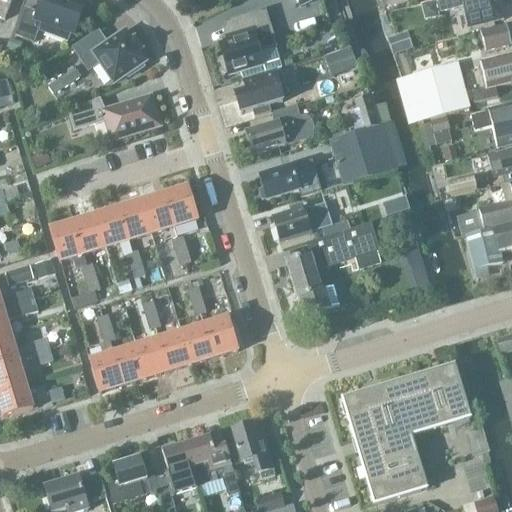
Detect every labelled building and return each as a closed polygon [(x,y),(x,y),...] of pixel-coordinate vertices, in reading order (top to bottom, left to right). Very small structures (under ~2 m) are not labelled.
[(0,0),(0,20),(5,23),(13,0),(0,0)] [(91,6),(75,0),(63,0),(63,1),(61,0),(42,0),(37,15),(26,11),(16,37),(34,44),(38,33),(68,43),(72,32),(76,33),(80,22),(84,24),(91,6)] [(498,0),(443,0),(437,1),(440,14),(462,9),(467,30),(503,22),(498,0)] [(435,3),(421,6),(425,22),(438,19),(435,3)] [(227,24),(233,41),(219,46),(224,60),(221,61),(219,65),(222,74),(226,75),(228,75),(229,78),(264,67),(259,53),(276,48),(265,13),(234,22),(227,24)] [(505,28),(481,34),(486,54),(510,48),(505,28)] [(98,33),(73,50),(88,72),(100,64),(114,85),(127,76),(129,80),(144,69),(142,66),(145,63),(138,53),(141,51),(135,42),(132,44),(125,33),(107,46),(98,33)] [(407,35),(388,41),(393,57),(412,50),(407,35)] [(34,72),(49,95),(77,77),(62,54),(34,72)] [(472,93),(474,104),(498,99),(495,89),(511,84),(511,57),(479,64),(485,90),(472,93)] [(458,65),(407,79),(419,123),(470,109),(458,65)] [(246,92),(234,95),(241,116),(252,113),(255,120),(271,115),(269,108),(282,104),(273,73),(243,82),(246,92)] [(105,112),(100,100),(68,114),(74,133),(106,124),(112,143),(160,128),(151,98),(105,112)] [(354,103),(362,133),(376,129),(378,128),(370,98),(354,103)] [(488,114),(471,118),(475,134),(492,130),(497,152),(511,148),(511,107),(488,113),(488,114)] [(246,134),(253,157),(306,141),(310,138),(312,135),(314,131),(311,123),(308,121),(304,119),(299,120),(296,109),(274,115),(277,125),(246,134)] [(362,133),(329,143),(343,189),(390,174),(376,129),(362,133)] [(488,158),(492,173),(500,171),(502,179),(511,176),(511,153),(504,155),(503,154),(488,158)] [(262,202),(267,202),(267,203),(298,194),(300,200),(321,193),(312,164),(260,179),(263,190),(259,193),(262,202)] [(448,183),(452,198),(475,192),(471,178),(448,183)] [(479,210),(479,212),(484,231),(511,223),(511,186),(503,189),(507,204),(479,210)] [(188,191),(165,198),(175,230),(198,223),(188,191)] [(165,198),(142,205),(152,237),(175,230),(165,198)] [(7,205),(0,207),(0,217),(10,215),(7,205)] [(142,205),(119,212),(129,244),(130,244),(152,237),(142,205)] [(293,215),(273,222),(280,246),(322,232),(326,231),(322,220),(321,220),(318,209),(303,213),(302,209),(292,212),(293,215)] [(119,212),(96,219),(106,251),(119,247),(123,258),(126,257),(133,255),(130,244),(129,244),(119,212)] [(484,231),(479,212),(456,218),(461,236),(484,231)] [(96,219),(73,226),(83,259),(106,251),(96,219)] [(326,231),(322,232),(325,241),(351,233),(348,224),(332,229),(326,231)] [(73,226),(50,233),(60,266),(73,262),(76,273),(81,271),(86,270),(83,259),(73,226)] [(505,228),(466,238),(475,272),(504,265),(501,254),(511,251),(511,226),(505,228)] [(307,246),(310,257),(314,268),(324,265),(326,269),(378,253),(370,227),(351,233),(325,241),(307,246)] [(178,242),(172,244),(175,255),(187,252),(183,240),(178,242)] [(6,247),(9,258),(22,253),(18,243),(6,247)] [(187,252),(175,255),(179,267),(190,264),(187,252)] [(133,255),(126,257),(130,270),(141,266),(137,254),(133,255)] [(310,257),(286,264),(297,301),(300,300),(306,318),(339,308),(334,289),(321,293),(314,268),(310,257)] [(141,266),(130,270),(134,282),(145,278),(141,266)] [(9,288),(34,280),(30,268),(5,275),(9,288)] [(86,270),(81,271),(84,283),(96,280),(92,268),(86,270)] [(96,280),(84,283),(88,294),(99,291),(96,280)] [(187,294),(191,306),(202,302),(198,290),(187,294)] [(0,313),(35,303),(31,291),(0,300),(0,298),(0,313)] [(202,302),(191,306),(194,318),(206,314),(202,302)] [(35,303),(0,313),(0,340),(12,337),(7,322),(38,313),(35,303)] [(146,320),(157,316),(153,304),(142,307),(146,320)] [(161,329),(157,316),(146,320),(150,332),(161,329)] [(111,330),(107,317),(96,321),(100,333),(111,330)] [(228,321),(205,328),(215,361),(238,354),(228,321)] [(205,328),(182,335),(192,368),(215,361),(205,328)] [(115,342),(111,330),(100,333),(104,346),(115,342)] [(182,335),(159,342),(169,375),(192,368),(182,335)] [(12,337),(0,340),(0,366),(19,361),(16,351),(12,337)] [(511,339),(499,343),(503,357),(511,354),(511,339)] [(47,342),(35,345),(38,356),(50,352),(47,342)] [(159,342),(136,349),(146,382),(169,375),(159,342)] [(136,349),(113,356),(123,389),(146,382),(136,349)] [(50,352),(38,356),(41,366),(53,362),(50,352)] [(113,356),(90,363),(100,396),(123,389),(113,356)] [(19,361),(0,366),(0,393),(26,386),(22,372),(28,370),(25,359),(19,361)] [(361,396),(343,401),(362,464),(371,470),(373,477),(366,479),(367,482),(374,480),(376,487),(371,496),(374,507),(422,492),(404,433),(469,413),(455,366),(452,367),(453,368),(443,371),(439,379),(432,381),(430,375),(427,376),(429,382),(422,384),(414,380),(405,383),(404,382),(401,383),(402,384),(393,386),(389,395),(382,397),(380,390),(377,391),(379,398),(371,400),(361,396)] [(26,386),(0,393),(0,409),(3,420),(34,410),(33,408),(39,406),(37,398),(31,400),(26,386)] [(49,394),(53,405),(65,401),(62,391),(49,394)] [(243,465),(256,461),(260,476),(274,472),(262,435),(256,437),(253,427),(233,433),(243,465)] [(185,447),(197,484),(198,489),(217,483),(222,482),(228,499),(240,495),(234,473),(226,447),(213,451),(209,440),(185,447)] [(168,477),(154,481),(158,494),(161,503),(172,500),(198,492),(195,484),(197,484),(185,447),(162,454),(168,477)] [(118,483),(107,487),(113,507),(143,498),(144,499),(158,494),(154,481),(147,483),(140,461),(113,469),(118,483)] [(45,489),(52,511),(64,511),(69,511),(68,511),(88,511),(87,506),(106,500),(99,478),(79,484),(78,479),(45,489)] [(275,511),(285,509),(281,496),(255,504),(257,511),(275,511)]
